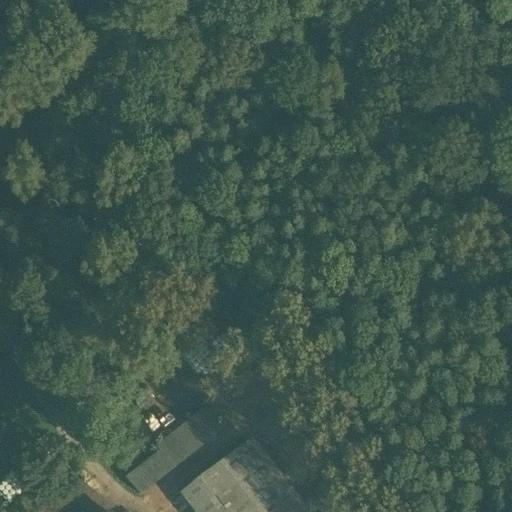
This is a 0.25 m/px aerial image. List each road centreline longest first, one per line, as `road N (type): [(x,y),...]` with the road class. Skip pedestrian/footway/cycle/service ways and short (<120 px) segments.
road 1 (track): [(0,151),(251,0)]
road 2 (track): [(0,328),(109,501),(132,511)]
